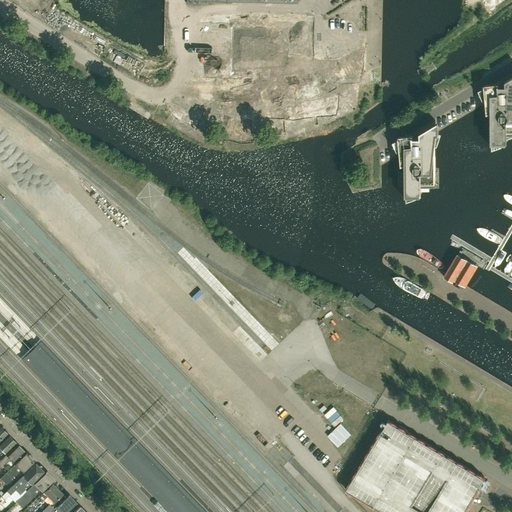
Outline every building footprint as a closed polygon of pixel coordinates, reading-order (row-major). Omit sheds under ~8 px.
[(487,114),(492,114),(492,149),(493,149),(493,142),(506,142),(506,140),(507,140),(507,133),(511,132),(511,77),(505,82),(506,82),(506,86),(499,86),(499,84),(499,83),(484,85),(485,103),(487,115),(487,114)] [(407,165),(407,201),(408,201),(408,194),(421,193),(421,192),(422,192),(422,185),(434,185),(434,183),(435,183),(435,133),(437,134),(438,134),(438,132),(438,123),(419,134),(420,134),(420,138),(413,138),(413,136),(413,135),(398,137),(400,154),(401,167),(402,166),(407,165)] [(465,286),(477,266),(458,254),(444,277),(453,282),(454,280),(465,286)] [(419,298),(422,302),(424,304),(427,307),(442,316),(460,327),(477,338),(493,347),(496,347),(498,347),(500,347),(501,346),(502,345),(503,343),(508,339),(425,289),(419,298)] [(263,336),(269,333),(265,327),(260,331),(263,336)] [(381,432),(347,490),(383,511),(465,511),(471,502),(474,498),(475,497),(475,496),(478,491),(484,482),(485,480),(485,479),(392,423),(388,421),(386,423),(385,425),(381,432)] [(0,453),(2,451),(5,454),(16,442),(9,435),(0,443),(0,453)] [(13,463),(24,451),(18,444),(0,461),(0,468),(1,467),(10,460),(13,463)] [(23,472),(35,460),(27,452),(15,464),(0,479),(6,485),(21,470),(23,472)] [(20,494),(30,484),(44,472),(43,471),(43,469),(41,466),(39,467),(35,463),(7,491),(10,495),(15,490),(20,494)] [(54,479),(46,472),(45,473),(24,494),(22,496),(16,501),(22,508),(40,491),(41,492),(54,479)] [(50,504),(53,502),(63,494),(53,483),(43,492),(44,493),(40,496),(44,500),(50,504)] [(61,511),(65,511),(76,502),(69,494),(54,509),(50,511),(59,511),(61,511)]
